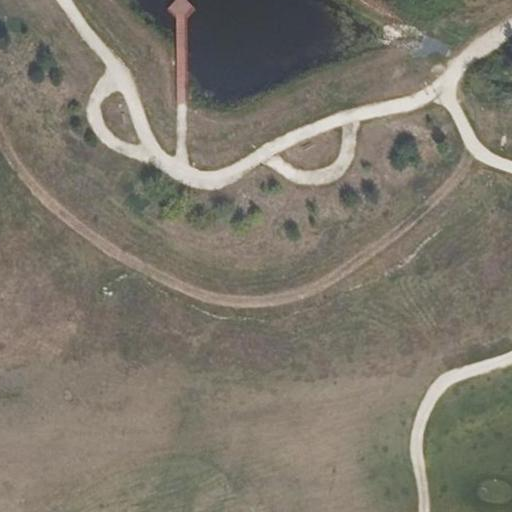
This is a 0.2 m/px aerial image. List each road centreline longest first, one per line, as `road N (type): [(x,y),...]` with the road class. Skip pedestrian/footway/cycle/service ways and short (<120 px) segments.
road 1 (track): [(511,27),(472,50),(439,94),(347,117),(209,180),(156,159),(119,70),(65,0)]
road 2 (track): [(268,154),(285,170),(331,177),(344,164),(347,117)]
road 3 (track): [(119,70),(93,113),(115,144),(156,159)]
